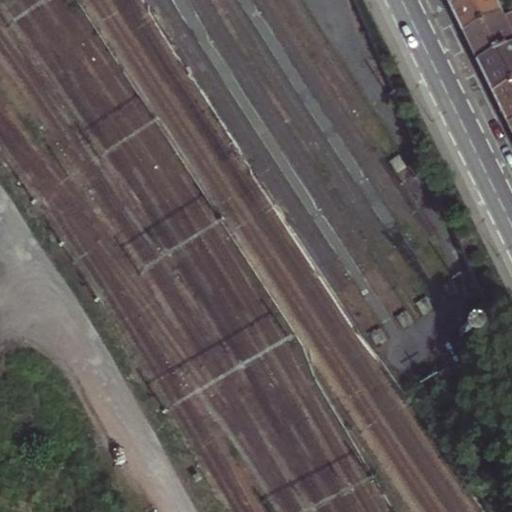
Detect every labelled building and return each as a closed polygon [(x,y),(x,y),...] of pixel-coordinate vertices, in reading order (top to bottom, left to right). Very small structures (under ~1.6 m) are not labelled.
[(449,0),(453,9),(471,0),(449,0)] [(467,36),(505,17),(496,0),(471,0),(453,9),(462,25),(467,36)] [(511,13),(505,17),(467,36),(474,50),(481,65),(511,49),(511,13)] [(491,85),(496,96),(511,88),(511,49),(481,65),(491,85)] [(511,88),(496,96),(507,118),(511,128),(511,127),(511,88)]
